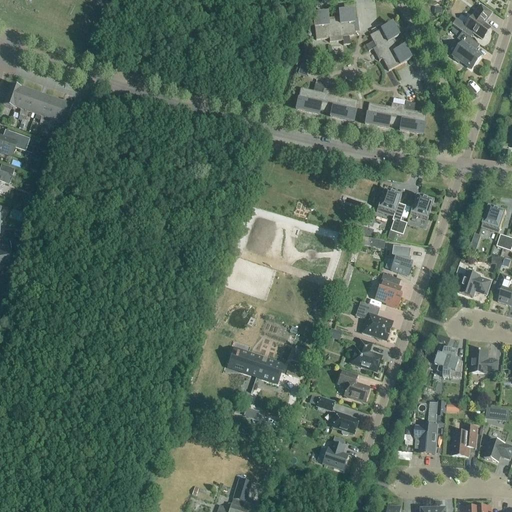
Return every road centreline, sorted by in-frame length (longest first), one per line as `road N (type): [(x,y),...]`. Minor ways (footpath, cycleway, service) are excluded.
road 1 (residential): [(461,169),(232,120),(90,75)]
road 2 (residential): [(461,169),(354,484)]
road 3 (residential): [(398,0),(473,133)]
